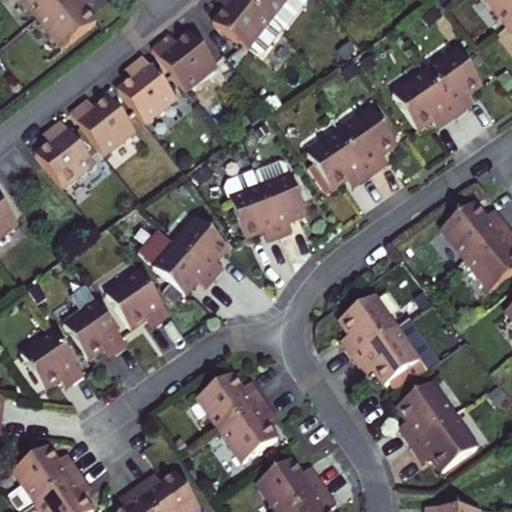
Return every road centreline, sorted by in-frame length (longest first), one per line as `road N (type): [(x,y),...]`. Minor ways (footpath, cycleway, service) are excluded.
road 1 (residential): [(292,335),(328,270),(496,153)]
road 2 (residential): [(292,335),(224,342),(96,429)]
road 3 (residential): [(0,144),(163,14)]
road 4 (residential): [(381,511),(372,471),(300,365),(292,335)]
